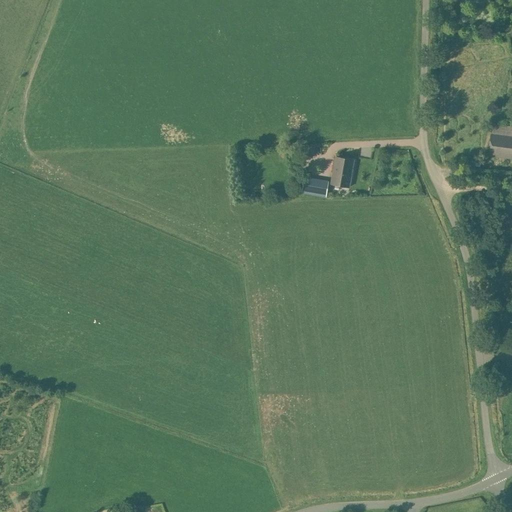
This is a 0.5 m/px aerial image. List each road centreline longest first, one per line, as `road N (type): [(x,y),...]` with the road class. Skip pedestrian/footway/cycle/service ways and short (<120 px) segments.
road 1 (unclassified): [(496,478),(469,278),(423,148),(423,0)]
road 2 (tertiary): [(496,478),(431,500),(311,511)]
